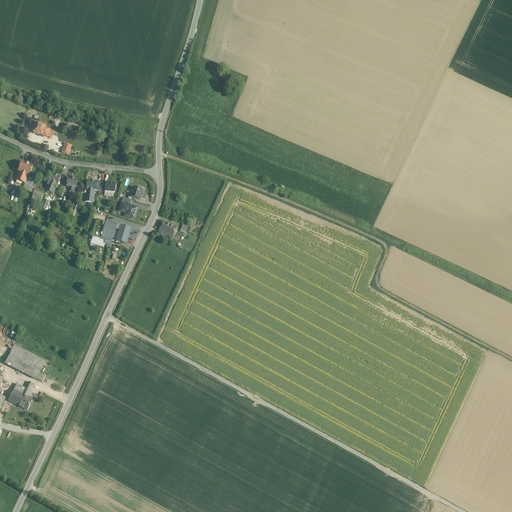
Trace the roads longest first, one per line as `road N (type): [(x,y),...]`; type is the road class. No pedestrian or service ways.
road 1 (track): [(463,511),(106,317)]
road 2 (unclassified): [(16,511),(153,218),(160,173)]
road 3 (unclassified): [(160,173),(162,123),(200,0)]
road 4 (residential): [(0,135),(58,158),(160,173)]
